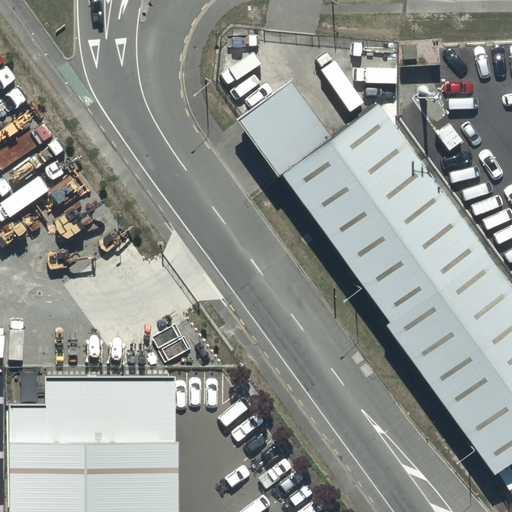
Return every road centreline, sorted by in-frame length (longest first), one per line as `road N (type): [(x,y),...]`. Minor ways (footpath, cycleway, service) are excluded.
road 1 (secondary): [(436,511),(160,134)]
road 2 (secondary): [(160,134),(113,49),(109,0)]
road 3 (secondary): [(173,0),(154,72),(160,134)]
